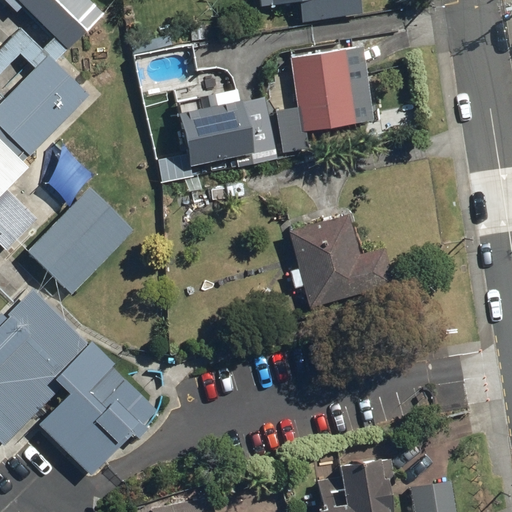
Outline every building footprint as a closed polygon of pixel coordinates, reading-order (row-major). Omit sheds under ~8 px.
[(17,0),(67,47),(102,11),(90,0),(17,0)] [(256,0),(258,7),(297,0),(301,21),(358,12),(355,0),(256,0)] [(361,45),(287,55),(295,106),(277,108),(282,147),(305,144),(303,130),(349,123),(351,132),(373,129),(361,45)] [(87,92),(46,53),(0,101),(0,128),(27,154),(87,92)] [(238,98),(176,111),(188,165),(249,152),(249,149),(274,143),(263,95),(238,101),(238,98)] [(26,165),(0,139),(0,244),(5,249),(35,218),(4,188),(26,165)] [(184,150),(160,154),(164,180),(188,176),(184,150)] [(84,188),(23,249),(67,293),(128,231),(84,188)] [(344,213),(285,229),(306,307),(390,284),(380,247),(355,254),(344,213)] [(0,443),(1,444),(45,398),(38,391),(51,377),(65,391),(35,422),(87,472),(152,405),(28,286),(10,305),(7,302),(0,308),(0,443)] [(337,464),(339,476),(313,480),(318,511),(386,511),(382,487),(391,474),(389,456),(337,464)] [(454,511),(450,479),(409,485),(412,511),(454,511)] [(211,511),(209,495),(149,506),(150,511),(211,511)]
